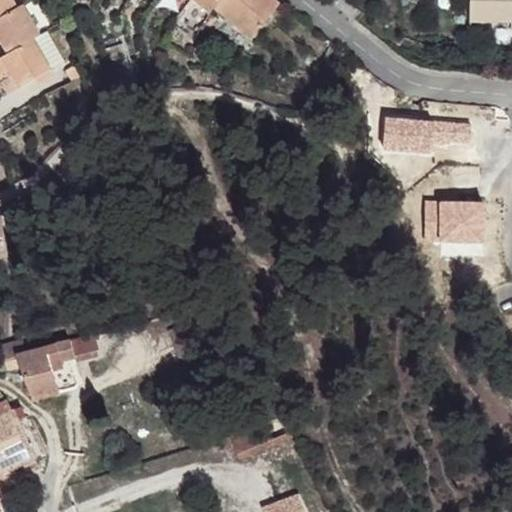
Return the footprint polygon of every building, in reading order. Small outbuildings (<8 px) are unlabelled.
[(0,0),(0,18),(18,8),(14,0),(0,0)] [(220,7),(225,0),(202,0),(215,11),(220,7)] [(259,36),(284,4),(279,0),(225,0),(220,7),(259,36)] [(511,0),(478,0),(477,27),(511,28),(511,0)] [(40,35),(26,5),(18,8),(0,18),(0,38),(2,37),(10,52),(35,39),(40,35)] [(52,68),(35,39),(10,52),(0,58),(0,74),(10,70),(19,87),(52,68)] [(0,253),(9,252),(4,209),(0,209),(0,253)] [(170,325),(176,355),(202,348),(197,320),(170,325)] [(22,371),(28,398),(74,388),(67,359),(99,352),(95,336),(25,353),(19,355),(22,371)] [(1,347),(2,358),(19,355),(25,353),(25,350),(23,341),(1,347)] [(0,414),(13,408),(8,398),(0,401),(0,414)] [(0,471),(37,453),(16,407),(13,408),(0,414),(0,471)] [(233,436),(241,454),(293,430),(284,412),(233,436)] [(159,448),(163,464),(204,454),(200,435),(159,448)] [(76,476),(81,490),(97,485),(91,469),(76,476)] [(304,511),(298,494),(260,507),(262,511),(304,511)]
